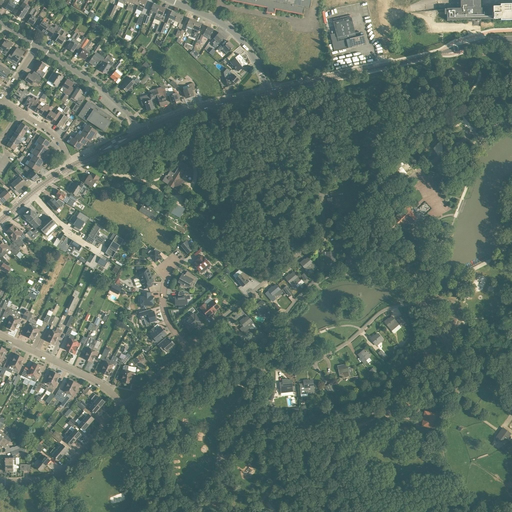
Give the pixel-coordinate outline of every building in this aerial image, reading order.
[(11,0),(10,2),(6,8),(12,12),(18,3),(13,0),(11,0)] [(30,7),(25,4),(27,1),(25,0),(22,0),(20,3),(23,5),(21,7),(16,15),(22,19),(27,11),(30,7)] [(144,0),(140,0),(138,6),(141,7),(140,11),(142,12),(147,1),(144,0)] [(228,0),(267,8),(267,11),(274,13),(275,9),(303,15),(305,7),(310,8),(311,0),(228,0)] [(460,0),(461,5),(447,5),(437,10),(438,19),(471,18),(472,18),(473,20),(473,26),(480,26),(480,17),(491,17),(501,11),(505,11),(505,18),(509,18),(511,17),(511,0),(506,0),(507,1),(501,1),(500,0),(493,0),(493,4),(481,5),(480,0),(460,0)] [(117,6),(113,4),(108,14),(108,15),(112,17),(117,6)] [(153,12),(156,14),(159,6),(153,4),(149,15),(151,16),(153,12)] [(166,9),(159,6),(156,14),(154,19),(160,22),(156,31),(159,32),(163,23),(160,22),(166,9)] [(28,22),(33,26),(37,19),(34,17),(37,14),(38,15),(39,12),(33,8),(29,14),(31,15),(29,18),(30,19),(28,22)] [(167,23),(169,24),(170,24),(171,22),(174,23),(175,21),(178,14),(172,11),(167,23)] [(48,13),(45,12),(42,17),(44,19),(38,29),(44,33),(49,26),(45,23),(47,20),(45,18),(48,13)] [(184,17),(178,14),(175,21),(178,23),(176,27),(179,28),(184,17)] [(360,32),(355,33),(351,18),(333,22),(338,42),(349,39),(352,48),(366,44),(364,35),(361,36),(360,32)] [(182,30),(181,31),(178,38),(181,39),(184,33),(186,33),(186,32),(190,34),(191,33),(196,22),(190,19),(185,31),(182,30)] [(193,38),(198,40),(200,34),(198,34),(202,24),(196,22),(191,33),(195,34),(193,38)] [(56,31),(58,32),(61,28),(59,26),(58,27),(56,26),(54,29),(49,26),(44,33),(51,38),(56,31)] [(198,40),(201,41),(203,36),(210,40),(212,37),(210,36),(214,30),(208,27),(203,36),(200,34),(198,40)] [(61,28),(58,32),(57,34),(59,35),(56,41),(62,45),(65,40),(64,38),(66,34),(64,32),(62,31),(63,29),(61,28)] [(77,47),(77,46),(80,42),(75,39),(76,38),(77,38),(79,35),(77,34),(74,32),(70,38),(73,39),(71,42),(67,49),(73,52),(75,49),(77,51),(79,48),(77,47)] [(215,48),(219,43),(224,38),(219,33),(214,39),(211,42),(214,44),(212,46),(215,48)] [(143,34),(139,39),(143,42),(147,37),(143,34)] [(91,42),(89,40),(86,39),(80,46),(84,49),(79,56),(83,59),(82,59),(84,60),(85,60),(92,50),(88,48),(91,42)] [(0,43),(0,52),(1,53),(2,51),(7,54),(13,44),(9,42),(9,43),(5,40),(4,43),(1,41),(0,43)] [(234,47),(229,42),(227,44),(227,43),(224,46),(229,52),(234,47)] [(102,61),(104,59),(104,58),(96,53),(99,48),(97,46),(93,52),(95,54),(89,63),(92,65),(92,66),(94,67),(95,66),(95,67),(100,60),(102,61)] [(14,58),(18,61),(24,52),(17,48),(13,55),(11,53),(7,58),(12,61),(14,58)] [(200,56),(194,49),(190,53),(196,60),(200,56)] [(106,60),(103,65),(100,70),(106,74),(107,74),(109,71),(108,70),(111,66),(111,67),(114,63),(110,60),(113,56),(109,54),(108,56),(106,55),(104,58),(104,59),(106,60)] [(245,61),(244,62),(242,59),(243,58),(240,55),(230,62),(238,72),(244,67),(245,68),(248,65),(245,61)] [(117,70),(120,66),(122,62),(120,60),(114,68),(117,70)] [(0,74),(6,78),(10,72),(6,69),(7,67),(0,61),(0,74)] [(46,66),(39,61),(35,67),(34,66),(32,69),(40,74),(46,66)] [(145,70),(150,65),(146,61),(141,66),(145,70)] [(227,69),(224,73),(225,77),(226,80),(228,87),(236,85),(240,80),(230,71),(227,69)] [(63,77),(59,74),(59,76),(54,72),(48,80),(54,84),(53,85),(57,87),(63,78),(62,78),(63,77)] [(115,72),(110,77),(116,82),(121,77),(115,72)] [(32,85),(34,82),(37,84),(41,78),(33,73),(32,75),(29,74),(25,80),(32,85)] [(150,78),(146,75),(140,82),(143,85),(150,78)] [(134,89),(131,87),(135,82),(130,78),(130,79),(128,77),(123,82),(125,84),(122,88),(126,92),(128,90),(131,92),(134,89)] [(66,89),(64,93),(66,94),(60,102),(63,105),(69,96),(74,89),(71,87),(74,84),(67,80),(63,87),(66,89)] [(172,80),(169,83),(175,88),(179,87),(172,80)] [(195,90),(193,83),(188,85),(189,88),(184,90),(186,98),(193,96),(192,91),(195,90)] [(169,92),(168,89),(168,88),(167,89),(166,87),(158,84),(158,85),(163,89),(165,89),(167,97),(170,96),(172,103),(176,102),(176,104),(180,103),(178,98),(179,97),(178,94),(177,95),(177,93),(174,94),(173,91),(169,92)] [(73,102),(79,106),(84,99),(81,96),(84,92),(81,90),(78,88),(71,97),(75,99),(73,102)] [(150,91),(152,94),(154,96),(156,99),(156,101),(158,100),(161,107),(167,105),(165,97),(167,97),(165,89),(163,89),(162,90),(161,88),(150,91)] [(23,101),(29,92),(25,90),(23,92),(18,89),(15,94),(13,98),(19,102),(21,99),(23,101)] [(156,99),(154,96),(152,94),(141,98),(142,100),(141,100),(143,105),(145,104),(148,111),(154,109),(151,101),(156,99)] [(36,106),(39,100),(34,96),(32,99),(29,97),(24,105),(30,109),(33,104),(36,106)] [(88,101),(78,116),(87,122),(88,121),(105,132),(112,122),(110,120),(112,117),(88,101)] [(50,108),(46,105),(44,107),(39,104),(35,111),(41,115),(43,113),(46,114),(50,108)] [(62,113),(58,110),(57,110),(54,114),(51,111),(46,118),(52,122),(54,120),(57,121),(62,113)] [(59,127),(62,129),(67,121),(71,123),(73,120),(69,118),(68,118),(64,115),(58,124),(56,126),(58,128),(59,127)] [(22,123),(19,128),(26,132),(29,128),(22,123)] [(79,150),(82,145),(85,146),(88,141),(90,142),(97,131),(87,125),(85,128),(82,127),(80,131),(82,132),(80,135),(78,134),(76,137),(74,136),(69,143),(79,150)] [(19,128),(16,132),(23,137),(26,132),(19,128)] [(13,137),(20,141),(23,137),(16,132),(13,137)] [(32,154),(34,155),(32,158),(30,157),(29,159),(27,160),(29,162),(27,165),(37,172),(45,161),(43,160),(49,149),(47,148),(51,143),(40,136),(37,142),(39,143),(37,146),(35,145),(32,149),(34,150),(32,154)] [(13,137),(10,141),(17,146),(20,141),(13,137)] [(17,146),(10,141),(7,146),(14,150),(17,146)] [(183,182),(184,181),(182,179),(183,177),(184,177),(186,173),(184,172),(185,171),(189,174),(192,170),(179,162),(177,166),(179,167),(178,169),(175,174),(170,171),(166,177),(165,178),(163,181),(168,185),(177,190),(182,181),(183,182)] [(33,171),(26,166),(24,169),(30,174),(28,176),(34,182),(40,177),(33,171)] [(93,173),(91,176),(89,175),(85,183),(92,187),(97,180),(98,181),(100,178),(93,173)] [(16,181),(21,187),(26,183),(20,177),(16,181)] [(17,191),(21,187),(16,181),(11,184),(10,183),(8,185),(12,190),(14,188),(17,191)] [(77,181),(75,184),(74,183),(69,191),(77,196),(84,186),(77,181)] [(6,190),(1,194),(6,200),(12,195),(6,190)] [(69,197),(68,197),(66,196),(66,195),(65,195),(66,194),(64,193),(64,194),(59,191),(56,194),(57,195),(56,196),(67,204),(70,199),(76,202),(78,199),(71,195),(69,197)] [(56,202),(53,199),(53,198),(48,203),(55,211),(60,206),(61,208),(62,208),(65,203),(59,199),(56,202)] [(337,199),(334,199),(334,198),(328,199),(329,204),(328,204),(328,208),(340,207),(340,201),(337,202),(337,199)] [(180,217),(181,215),(180,214),(183,209),(173,203),(168,211),(180,217)] [(403,225),(408,220),(411,223),(413,222),(416,220),(416,219),(417,218),(413,214),(409,210),(412,208),(408,204),(403,208),(404,209),(393,219),(394,220),(389,225),(395,231),(402,224),(403,225)] [(158,214),(143,205),(140,210),(155,219),(158,214)] [(30,223),(37,216),(38,215),(35,212),(34,213),(31,209),(24,215),(27,219),(26,220),(30,223)] [(354,219),(357,216),(350,209),(347,212),(354,219)] [(86,224),(90,219),(90,218),(87,216),(80,212),(76,217),(73,216),(70,221),(76,225),(73,229),(79,232),(81,228),(81,229),(85,223),(86,224)] [(36,230),(39,227),(43,223),(37,216),(30,223),(36,230)] [(43,223),(39,227),(47,236),(58,227),(49,217),(43,223)] [(101,226),(97,223),(86,241),(92,245),(95,240),(102,245),(106,239),(102,236),(102,237),(96,234),(101,226)] [(13,225),(10,228),(23,242),(24,243),(22,241),(26,237),(25,235),(20,230),(19,232),(13,225)] [(13,247),(18,251),(21,249),(19,247),(24,243),(23,242),(10,228),(7,231),(12,237),(11,239),(16,244),(13,247)] [(30,230),(27,233),(33,240),(38,235),(30,230)] [(112,258),(124,240),(116,235),(105,253),(112,258)] [(56,247),(59,249),(60,248),(66,251),(69,246),(73,248),(73,249),(74,249),(75,249),(79,252),(82,246),(67,237),(62,245),(59,243),(56,247)] [(193,249),(191,246),(188,243),(190,240),(186,237),(180,242),(182,244),(180,246),(188,254),(193,249)] [(0,239),(0,246),(4,251),(8,246),(6,243),(4,245),(0,239)] [(11,250),(16,255),(20,252),(18,251),(13,247),(11,250)] [(155,263),(157,261),(159,259),(162,257),(160,255),(161,253),(162,253),(155,248),(153,251),(150,251),(148,252),(148,255),(150,257),(155,263)] [(202,251),(199,248),(193,253),(196,256),(202,251)] [(335,252),(327,253),(327,258),(326,258),(326,262),(336,261),(336,256),(336,255),(335,256),(335,252)] [(94,270),(95,268),(94,268),(97,263),(104,267),(107,262),(95,254),(90,263),(87,261),(85,264),(94,270)] [(203,257),(202,256),(198,259),(199,260),(193,265),(195,266),(194,268),(196,270),(198,270),(200,272),(199,271),(209,263),(209,264),(203,256),(203,257)] [(345,265),(357,267),(359,259),(356,259),(356,258),(347,256),(345,265)] [(314,270),(317,267),(314,265),(308,258),(304,261),(300,263),(306,270),(309,268),(312,272),(314,270)] [(11,268),(4,264),(3,264),(2,266),(5,268),(4,271),(8,273),(11,268)] [(143,289),(152,286),(151,283),(153,282),(148,269),(139,273),(138,274),(138,275),(138,276),(143,289)] [(184,276),(182,275),(180,279),(181,279),(179,282),(181,284),(180,287),(186,288),(189,283),(190,284),(192,281),(195,284),(198,279),(187,272),(184,276)] [(248,280),(250,277),(243,272),(235,279),(242,287),(249,282),(248,280)] [(286,278),(292,285),(294,283),(294,284),(297,282),(295,280),(297,278),(293,273),(289,276),(286,278)] [(118,295),(122,288),(113,283),(110,290),(118,295)] [(279,294),(277,292),(280,290),(276,285),(272,288),(271,288),(268,290),(275,298),(279,294)] [(286,286),(283,288),(290,297),(293,294),(286,286)] [(151,292),(142,293),(143,297),(141,297),(141,308),(146,308),(146,306),(153,305),(153,297),(151,297),(151,292)] [(178,297),(175,297),(175,305),(178,305),(179,308),(185,308),(185,305),(187,305),(187,300),(190,300),(190,295),(179,292),(178,297)] [(67,308),(71,310),(72,308),(73,308),(73,307),(77,298),(72,296),(67,308)] [(2,308),(5,310),(7,307),(8,304),(10,299),(8,299),(7,302),(5,301),(2,308)] [(205,303),(200,308),(208,317),(213,312),(214,313),(216,312),(215,311),(219,307),(213,300),(207,306),(205,303)] [(262,301),(255,307),(263,316),(270,310),(262,301)] [(53,313),(51,317),(47,324),(51,325),(55,316),(57,311),(61,313),(63,309),(56,305),(53,313)] [(6,318),(8,319),(10,320),(6,328),(10,329),(15,318),(17,314),(10,311),(11,308),(7,307),(5,310),(4,313),(8,315),(6,318)] [(18,312),(17,314),(15,318),(10,329),(14,331),(18,324),(19,325),(21,321),(22,318),(26,320),(30,312),(26,310),(24,315),(18,312)] [(146,327),(151,324),(150,323),(157,321),(154,311),(150,312),(150,310),(139,313),(141,320),(144,320),(146,327)] [(195,314),(194,315),(193,314),(188,318),(189,319),(183,324),(190,331),(196,326),(196,327),(201,323),(201,322),(195,314)] [(253,323),(251,321),(247,317),(244,320),(243,319),(240,322),(243,326),(239,329),(243,334),(253,326),(251,325),(253,323)] [(398,324),(392,317),(388,320),(387,319),(384,322),(391,330),(398,324)] [(400,317),(397,320),(402,326),(405,323),(400,317)] [(29,338),(34,327),(36,325),(30,322),(27,328),(29,329),(25,337),(29,338)] [(36,324),(36,325),(34,327),(29,338),(33,340),(37,333),(38,334),(40,330),(41,326),(36,324)] [(264,330),(268,334),(272,329),(267,325),(264,330)] [(433,326),(423,333),(427,339),(437,332),(433,326)] [(69,352),(74,341),(76,337),(71,334),(73,329),(69,327),(66,335),(69,336),(67,342),(68,343),(65,350),(69,352)] [(160,327),(156,330),(154,327),(148,332),(157,342),(166,334),(160,327)] [(46,341),(50,343),(55,332),(50,329),(48,333),(50,334),(46,341)] [(57,329),(55,332),(50,343),(54,345),(58,337),(59,338),(62,331),(57,329)] [(88,361),(93,350),(94,347),(97,341),(93,339),(90,338),(91,337),(89,336),(91,332),(90,331),(87,338),(84,344),(83,345),(87,347),(86,351),(87,352),(84,359),(88,361)] [(376,346),(381,342),(383,340),(378,334),(374,337),(373,336),(370,339),(376,346)] [(170,339),(168,341),(165,338),(158,345),(160,348),(162,346),(168,353),(176,346),(172,341),(170,339)] [(80,344),(74,341),(69,352),(75,355),(80,344)] [(100,359),(104,361),(102,364),(104,365),(100,373),(104,374),(110,363),(111,360),(111,361),(106,358),(109,351),(105,349),(100,359)] [(98,352),(93,350),(88,361),(92,363),(95,355),(97,356),(98,352)] [(363,351),(358,355),(361,358),(361,359),(365,364),(367,362),(368,363),(371,360),(369,358),(370,356),(366,352),(365,353),(363,351)] [(381,351),(379,353),(384,359),(387,357),(381,351)] [(125,364),(131,356),(128,353),(121,361),(125,364)] [(12,371),(14,368),(19,356),(15,354),(12,362),(10,361),(8,365),(8,366),(7,368),(4,366),(0,373),(0,376),(2,378),(6,370),(11,373),(12,371)] [(23,358),(19,356),(14,368),(12,371),(17,373),(19,370),(19,371),(21,366),(20,365),(23,358)] [(111,360),(110,363),(104,374),(108,376),(112,369),(113,370),(115,366),(117,362),(115,362),(117,358),(113,356),(111,360)] [(137,357),(132,362),(135,366),(141,362),(137,357)] [(30,379),(32,377),(37,364),(33,363),(30,369),(25,367),(21,376),(30,380),(30,379)] [(32,389),(35,391),(40,382),(37,381),(39,375),(38,374),(41,366),(37,364),(32,377),(30,379),(30,380),(36,382),(32,389)] [(338,366),(340,378),(349,376),(349,374),(352,374),(350,368),(348,368),(347,364),(338,366)] [(129,366),(128,371),(126,383),(130,384),(132,376),(133,376),(134,372),(135,372),(136,367),(129,366)] [(43,384),(40,382),(35,391),(38,393),(41,388),(47,391),(47,390),(48,388),(55,373),(52,371),(48,379),(46,378),(43,384)] [(59,375),(55,373),(48,388),(47,390),(51,393),(53,390),(54,391),(57,383),(56,383),(59,375)] [(66,398),(68,394),(74,382),(70,380),(66,387),(64,387),(62,391),(59,390),(57,393),(56,394),(61,397),(62,397),(65,399),(66,398)] [(283,387),(283,389),(284,389),(284,392),(286,392),(286,389),(286,387),(292,386),(291,380),(286,381),(286,380),(282,380),(283,382),(280,383),(280,387),(283,387)] [(301,393),(305,393),(314,392),(313,381),(308,381),(308,380),(304,381),(304,384),(300,384),(301,387),(301,393)] [(74,382),(68,394),(66,398),(65,399),(60,406),(62,408),(69,399),(70,398),(72,396),(73,397),(75,392),(74,391),(78,384),(74,382)] [(401,386),(391,392),(395,399),(405,393),(401,386)] [(51,393),(44,403),(47,406),(54,396),(51,393)] [(91,400),(94,402),(100,408),(105,402),(96,394),(91,400)] [(85,408),(81,404),(77,401),(75,403),(79,406),(83,410),(85,408)] [(100,408),(94,402),(90,408),(96,413),(100,408)] [(65,414),(69,417),(74,411),(70,408),(65,414)] [(440,415),(425,412),(424,418),(422,428),(429,429),(437,431),(440,415)] [(80,416),(83,419),(89,425),(94,419),(88,414),(86,417),(82,413),(80,416)] [(89,425),(83,419),(80,416),(77,419),(81,422),(79,425),(85,430),(89,425)] [(252,437),(251,427),(240,428),(241,438),(252,437)] [(494,438),(505,445),(511,434),(501,428),(494,438)] [(67,432),(70,435),(76,440),(81,434),(75,429),(72,432),(69,429),(67,432)] [(56,431),(54,433),(61,440),(64,438),(56,431)] [(76,440),(70,435),(67,432),(65,434),(68,437),(66,440),(72,445),(76,440)] [(59,443),(61,440),(54,433),(52,436),(59,443)] [(10,442),(4,438),(0,443),(0,445),(5,449),(10,442)] [(62,444),(57,450),(63,455),(68,450),(62,444)] [(59,460),(63,455),(57,450),(53,455),(59,460)] [(44,456),(40,461),(46,466),(50,461),(44,456)] [(46,466),(40,461),(35,466),(41,472),(46,466)]
